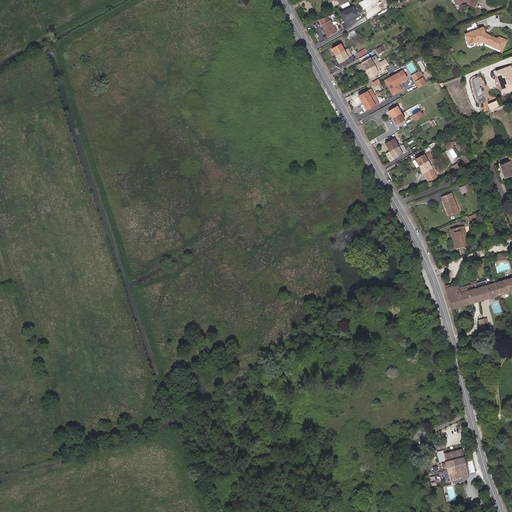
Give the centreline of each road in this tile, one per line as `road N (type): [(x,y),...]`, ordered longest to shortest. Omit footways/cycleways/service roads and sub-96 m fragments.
road 1 (tertiary): [(501,511),(426,263),(281,0)]
road 2 (unknown): [(396,206),(477,167),(490,171),(503,198)]
